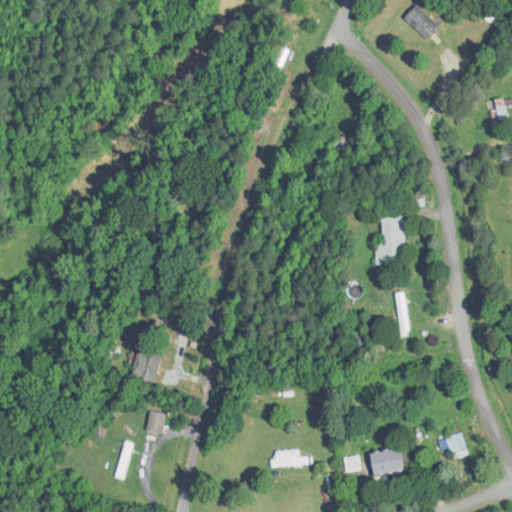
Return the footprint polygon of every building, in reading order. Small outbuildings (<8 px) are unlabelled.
[(402,18),(426,40),(439,26),(414,4),(402,18)] [(494,99),(494,119),(505,119),(505,99),(494,99)] [(348,141),(341,134),(315,159),(322,166),(348,141)] [(374,265),(404,265),(403,215),(380,215),(381,242),(374,242),(374,265)] [(394,294),(401,337),(410,336),(403,293),(394,294)] [(130,379),(154,383),(159,355),(135,350),(130,379)] [(144,430),(162,435),(167,415),(149,411),(144,430)] [(450,455),(468,449),(462,432),(445,438),(450,455)] [(122,480),(133,444),(124,441),(113,477),(122,480)] [(368,454),(372,477),(402,471),(398,448),(368,454)] [(269,466),(310,466),(310,457),(299,457),(299,451),(269,451),(269,466)] [(345,472),(357,471),(355,457),(343,459),(345,472)]
